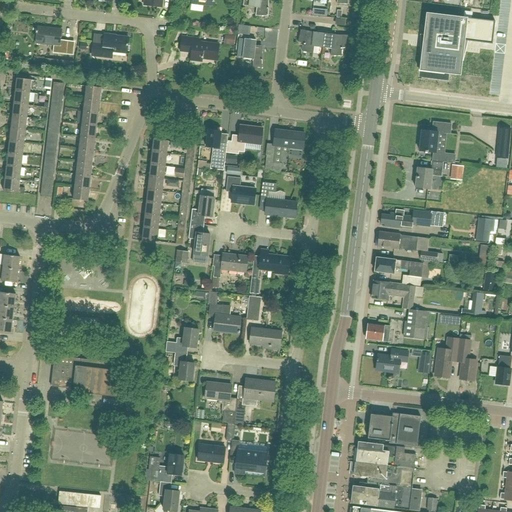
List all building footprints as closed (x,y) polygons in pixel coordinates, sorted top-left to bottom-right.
[(268,16),(268,0),(249,0),(249,7),(260,7),(259,16),(268,16)] [(426,13),(419,71),(460,76),(465,41),(492,44),(495,22),(426,13)] [(60,42),(61,30),(38,27),(37,31),(36,31),(36,33),(37,34),(36,43),(54,45),(53,53),(67,55),(68,43),(60,42)] [(323,48),(324,34),(314,33),(313,35),(300,32),(298,43),(304,43),(303,44),(304,44),(302,51),(313,54),(314,47),(323,48)] [(324,34),(323,48),(332,49),(331,56),(342,56),(342,49),(343,48),(348,49),(349,38),(336,38),(336,35),(324,34)] [(128,44),(127,44),(128,38),(103,35),(102,44),(93,43),(92,56),(111,58),(112,52),(126,54),(127,46),(128,46),(128,44)] [(227,35),(226,45),(234,45),(235,36),(227,35)] [(217,60),(219,45),(200,43),(201,39),(181,37),(180,51),(191,52),(190,60),(203,62),(203,58),(217,60)] [(262,68),(262,48),(255,48),(256,40),(245,40),(243,59),(253,59),(253,68),(262,68)] [(486,59),(474,57),(473,67),(485,69),(486,59)] [(15,91),(30,93),(32,80),(17,78),(15,91)] [(85,99),(99,101),(101,88),(86,86),(85,99)] [(29,106),(30,93),(15,91),(14,104),(29,106)] [(98,114),(99,101),(85,99),(83,112),(98,114)] [(27,118),(29,106),(14,104),(12,116),(27,118)] [(97,126),(98,114),(83,112),(82,124),(97,126)] [(26,131),(27,118),(12,116),(11,129),(26,131)] [(450,132),(451,124),(433,122),(432,133),(421,132),(419,152),(436,153),(438,131),(450,132)] [(95,139),(97,126),(82,124),(80,137),(95,139)] [(227,144),(227,147),(226,153),(238,155),(239,152),(244,153),(245,143),(261,145),(262,129),(240,126),(239,137),(232,136),(231,144),(227,144)] [(24,143),(26,131),(11,129),(9,141),(24,143)] [(225,158),(226,153),(227,147),(219,146),(221,132),(208,131),(206,147),(213,148),(211,170),(224,171),(225,158)] [(303,150),(305,134),(275,131),(274,145),(267,144),(266,156),(267,156),(265,170),(280,172),(281,164),(274,163),(276,147),(303,150)] [(94,151),(95,139),(80,137),(79,149),(94,151)] [(152,153),(167,154),(168,142),(153,140),(152,153)] [(23,156),(24,143),(9,141),(8,154),(23,156)] [(499,144),(498,152),(508,153),(509,145),(499,144)] [(92,164),(94,151),(79,149),(77,162),(92,164)] [(165,167),(167,154),(152,153),(150,165),(165,167)] [(21,168),(23,156),(8,154),(6,166),(21,168)] [(91,176),(92,164),(77,162),(76,174),(91,176)] [(441,178),(443,163),(431,162),(430,170),(417,168),(415,189),(430,190),(431,177),(441,178)] [(164,179),(165,167),(150,165),(149,178),(164,179)] [(20,181),(21,168),(6,166),(5,179),(20,181)] [(452,166),(451,173),(463,174),(463,167),(452,166)] [(176,169),(175,177),(183,178),(184,170),(176,169)] [(89,189),(91,176),(76,174),(74,187),(89,189)] [(162,192),(164,179),(149,178),(147,190),(162,192)] [(254,206),(256,190),(240,188),(241,179),(228,178),(226,192),(232,193),(231,203),(254,206)] [(19,188),(20,181),(5,179),(4,192),(3,192),(24,194),(25,189),(19,188)] [(262,183),(261,197),(267,198),(268,193),(275,194),(276,185),(262,183)] [(88,202),(89,189),(74,187),(73,200),(88,202)] [(161,204),(162,192),(147,190),(146,203),(161,204)] [(191,224),(204,226),(205,217),(212,218),(214,198),(200,197),(199,211),(192,210),(190,224),(191,224)] [(265,215),(295,219),(297,203),(267,200),(265,215)] [(159,217),(161,204),(146,203),(144,215),(159,217)] [(403,217),(403,212),(396,211),(396,215),(390,214),(390,217),(381,216),(380,224),(384,224),(384,227),(401,229),(401,224),(412,225),(429,227),(431,214),(413,212),(412,218),(403,217)] [(158,229),(159,217),(144,215),(143,228),(158,229)] [(478,218),(477,231),(490,232),(492,220),(478,218)] [(500,220),(499,228),(506,229),(507,221),(500,220)] [(203,234),(204,226),(191,224),(189,240),(196,240),(194,255),(207,256),(210,235),(203,234)] [(156,242),(158,229),(143,228),(141,241),(156,242)] [(416,246),(417,239),(400,237),(400,236),(379,233),(378,241),(377,247),(398,249),(415,251),(416,246)] [(502,256),(503,246),(495,245),(494,254),(502,256)] [(268,251),(261,250),(259,269),(274,271),(274,274),(288,276),(290,257),(281,256),(280,258),(267,257),(268,251)] [(176,263),(186,264),(187,252),(177,251),(176,263)] [(437,262),(438,253),(421,251),(420,260),(437,262)] [(221,266),(215,265),(213,278),(220,279),(221,270),(246,273),(248,257),(223,254),(221,266)] [(0,270),(3,271),(3,269),(18,271),(20,258),(5,256),(4,256),(3,266),(0,265),(0,270)] [(421,278),(423,265),(395,261),(376,259),(374,272),(393,275),(394,268),(407,270),(410,270),(409,276),(421,278)] [(17,283),(18,271),(3,269),(3,271),(2,279),(0,278),(0,283),(1,284),(2,284),(2,282),(17,284),(17,283)] [(259,269),(253,269),(250,295),(258,296),(260,281),(258,280),(259,269)] [(412,310),(415,288),(373,282),(371,298),(382,300),(381,301),(388,302),(389,296),(404,298),(402,309),(412,310)] [(218,301),(218,291),(209,291),(209,301),(218,301)] [(0,306),(14,308),(15,295),(16,295),(0,292),(0,293),(0,294),(0,296),(0,306)] [(473,293),(471,310),(461,309),(460,316),(470,317),(480,318),(483,294),(473,293)] [(261,298),(249,296),(248,303),(246,321),(253,322),(255,309),(260,310),(261,298)] [(229,316),(230,307),(210,305),(208,316),(215,317),(214,331),(238,334),(240,318),(229,316)] [(0,319),(12,321),(14,308),(0,306),(0,319)] [(426,340),(429,313),(408,310),(406,325),(404,325),(403,338),(426,340)] [(460,318),(450,317),(449,325),(459,326),(460,318)] [(0,332),(11,334),(12,321),(0,319),(0,332)] [(387,343),(389,327),(368,324),(366,340),(387,343)] [(175,353),(187,354),(188,347),(197,348),(199,330),(185,329),(184,339),(177,338),(177,343),(166,342),(165,352),(175,353)] [(279,348),(281,332),(252,329),(250,344),(279,348)] [(450,362),(457,363),(459,340),(449,338),(447,350),(439,349),(435,377),(448,379),(450,362)] [(459,340),(457,363),(462,363),(460,380),(473,382),(476,361),(468,360),(470,341),(459,340)] [(406,362),(408,352),(392,350),(391,357),(378,355),(378,359),(377,359),(377,361),(376,371),(398,373),(400,361),(406,362)] [(432,353),(420,352),(417,373),(429,374),(432,353)] [(186,363),(187,354),(175,353),(174,364),(181,365),(179,380),(193,381),(195,364),(186,363)] [(509,386),(511,370),(510,370),(511,358),(500,356),(496,384),(509,386)] [(116,397),(119,372),(120,365),(65,358),(55,357),(51,387),(73,390),(73,392),(116,397)] [(257,382),(257,381),(246,379),(244,399),(245,396),(259,398),(259,400),(257,399),(257,400),(273,402),(273,403),(276,383),(261,381),(261,382),(257,382)] [(222,421),(226,421),(234,422),(237,400),(237,399),(230,398),(231,386),(207,383),(205,398),(219,400),(218,404),(222,404),(221,411),(224,411),(222,421)] [(237,400),(234,422),(243,423),(244,413),(242,413),(243,401),(237,400)] [(389,442),(389,443),(417,446),(420,417),(392,414),(392,417),(371,415),(368,439),(389,442)] [(221,432),(222,425),(211,424),(211,431),(221,432)] [(265,474),(268,453),(238,449),(239,442),(233,441),(230,463),(236,464),(235,473),(241,474),(242,471),(265,474)] [(356,462),(368,464),(387,466),(389,452),(383,451),(383,445),(358,442),(356,462)] [(223,464),(225,448),(200,445),(198,461),(223,464)] [(389,452),(387,466),(414,469),(416,455),(404,454),(404,448),(383,445),(383,451),(389,452)] [(147,480),(161,482),(172,483),(172,481),(173,474),(181,475),(184,455),(170,454),(168,467),(149,464),(147,480)] [(414,469),(387,466),(368,464),(356,462),(354,476),(368,478),(367,484),(412,489),(414,469)] [(511,472),(511,473),(508,472),(503,472),(502,478),(507,479),(506,486),(511,486),(511,472)] [(177,511),(180,492),(171,491),(172,483),(161,482),(159,496),(165,497),(163,510),(168,511),(177,511)] [(409,510),(412,489),(367,484),(366,488),(353,486),(351,504),(394,509),(394,508),(409,510)] [(511,501),(511,486),(506,486),(505,494),(501,493),(500,499),(504,500),(511,501)] [(100,509),(101,496),(59,492),(58,504),(93,508),(100,509)] [(436,511),(437,499),(428,498),(427,510),(436,511)]
